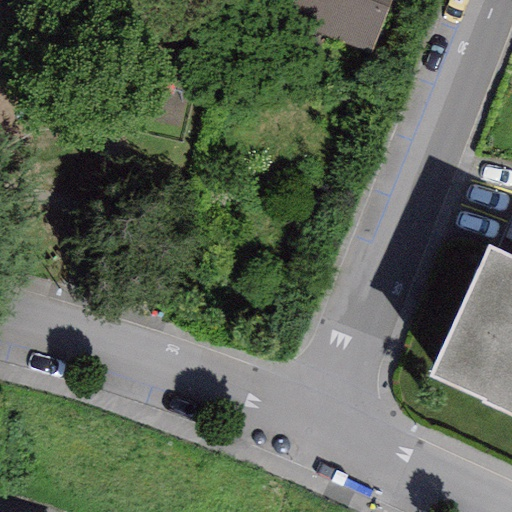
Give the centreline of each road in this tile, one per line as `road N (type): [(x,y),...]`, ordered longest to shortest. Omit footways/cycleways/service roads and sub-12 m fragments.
road 1 (residential): [(310,421),(489,0)]
road 2 (residential): [(0,322),(155,363),(310,421)]
road 3 (residential): [(310,421),(500,511)]
